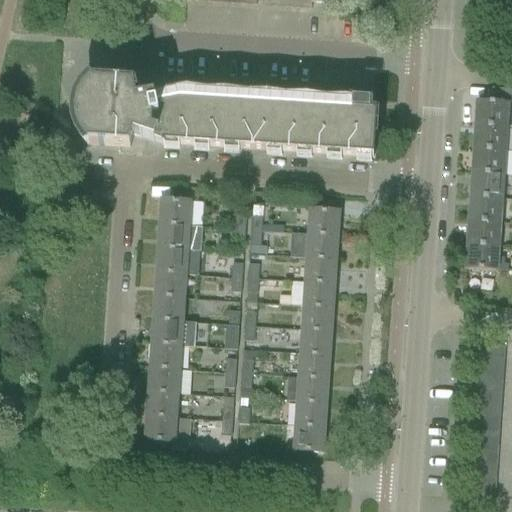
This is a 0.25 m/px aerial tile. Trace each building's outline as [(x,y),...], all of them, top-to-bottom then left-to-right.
[(262,0),(262,7),(274,8),(274,0),(262,0)] [(274,0),(274,8),(287,9),(287,0),(274,0)] [(287,0),(287,9),(299,10),(299,0),(287,0)] [(299,0),(299,10),(311,11),(312,4),(311,0),(299,0)] [(511,0),(502,0),(501,12),(511,12),(511,0)] [(511,12),(501,12),(501,24),(511,24),(511,12)] [(511,26),(511,25),(500,25),(499,35),(511,36),(511,26)] [(238,150),(341,157),(373,159),(376,114),(369,113),(370,104),(386,105),(386,104),(352,102),(352,103),(346,102),(326,102),(306,99),(286,99),(266,96),(246,97),(226,94),(206,94),(186,91),(163,96),(162,92),(163,92),(163,91),(142,89),(142,90),(143,90),(143,100),(136,101),(134,89),(134,88),(93,85),(91,83),(83,92),(77,103),(75,115),(75,127),(80,138),(86,147),(87,148),(88,147),(130,150),(130,148),(133,137),(162,147),(161,148),(164,148),(164,146),(238,150)] [(477,102),(475,127),(505,129),(511,129),(511,91),(491,90),(491,103),(477,102)] [(475,127),(474,151),(503,153),(505,129),(475,127)] [(474,151),(472,175),(502,177),(503,153),(474,151)] [(472,175),(471,199),(500,201),(502,177),(472,175)] [(471,199),(469,223),(499,225),(500,201),(471,199)] [(161,202),(160,227),(187,229),(189,204),(161,202)] [(310,213),(309,239),(336,240),(337,214),(310,213)] [(235,218),(234,232),(245,233),(246,218),(235,218)] [(251,219),(250,235),(261,235),(262,220),(251,219)] [(469,223),(467,246),(497,249),(499,225),(469,223)] [(160,227),(158,251),(199,254),(201,230),(187,229),(160,227)] [(269,228),(269,235),(282,236),(283,228),(269,228)] [(245,233),(234,232),(233,246),(244,247),(245,233)] [(261,235),(250,235),(249,247),(260,248),(261,235)] [(290,237),(289,260),(307,261),(307,262),(334,264),(336,240),(309,239),(290,237)] [(497,249),(467,246),(466,271),(495,273),(497,249)] [(158,251),(157,275),(184,277),(197,278),(199,254),(158,251)] [(307,262),(305,286),(332,288),(334,264),(307,262)] [(232,267),(231,280),(242,281),(243,267),(232,267)] [(259,268),(248,268),(247,282),(258,283),(259,268)] [(157,275),(155,299),(182,301),(184,277),(157,275)] [(242,281),(231,280),(230,295),(241,296),(242,281)] [(258,283),(247,282),(246,296),(257,297),(258,283)] [(291,285),(290,309),(304,310),(319,311),(331,312),(332,288),(319,287),(305,286),(291,285)] [(155,299),(153,323),(181,324),(182,301),(155,299)] [(304,310),(302,334),(329,336),(331,312),(304,310)] [(229,314),(228,328),(238,328),(239,314),(229,314)] [(245,315),(244,330),(254,331),(255,316),(245,315)] [(153,323),(152,346),(179,348),(192,349),(194,325),(181,324),(153,323)] [(225,342),(224,351),(237,352),(237,343),(238,328),(228,328),(226,327),(225,342)] [(254,331),(244,330),(243,344),(253,344),(254,331)] [(302,334),(301,357),(328,359),(329,336),(302,334)] [(152,346),(150,370),(178,372),(179,348),(152,346)] [(479,347),(478,359),(504,361),(505,349),(479,347)] [(301,357),(299,381),(326,383),(328,359),(301,357)] [(478,359),(477,371),(503,373),(504,361),(478,359)] [(226,362),(225,375),(235,376),(236,363),(226,362)] [(242,363),(241,377),(252,378),(253,363),(242,363)] [(150,370),(149,394),(176,396),(178,372),(150,370)] [(477,371),(476,383),(502,385),(503,373),(477,371)] [(235,376),(225,375),(224,391),(234,391),(235,376)] [(252,378),(241,377),(240,391),(251,392),(252,378)] [(299,381),(297,406),(324,407),(326,383),(299,381)] [(476,383),(475,395),(501,397),(502,385),(476,383)] [(149,394),(147,419),(174,421),(176,396),(149,394)] [(475,395),(475,407),(501,409),(501,397),(475,395)] [(223,400),(223,410),(233,410),(234,400),(223,400)] [(297,406),(296,429),(323,430),(324,407),(297,406)] [(475,407),(474,419),(500,421),(501,409),(475,407)] [(222,418),(222,424),(232,424),(233,410),(223,410),(222,418)] [(239,410),(238,425),(249,425),(250,410),(239,410)] [(174,421),(147,419),(145,443),(173,445),(174,421)] [(474,419),(473,431),(499,433),(500,421),(474,419)] [(232,424),(222,424),(221,437),(231,438),(232,424)] [(323,430),(296,429),(294,453),(321,455),(323,430)] [(473,431),(472,443),(498,445),(499,433),(473,431)] [(472,443),(471,455),(497,457),(498,445),(472,443)] [(471,455),(470,467),(496,469),(497,457),(471,455)] [(470,467),(469,479),(496,481),(496,469),(470,467)] [(469,479),(469,491),(495,493),(496,481),(469,479)] [(469,491),(468,503),(494,505),(495,493),(469,491)]
